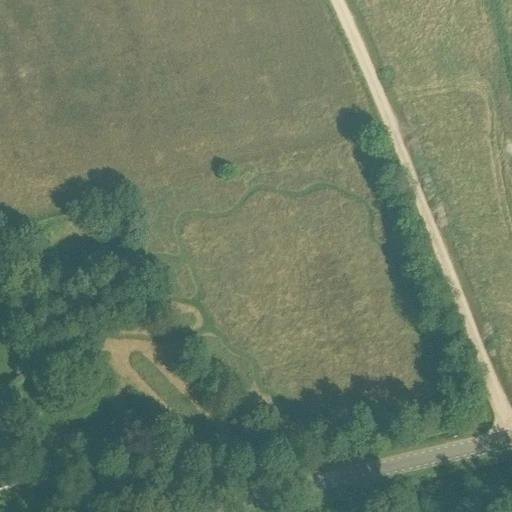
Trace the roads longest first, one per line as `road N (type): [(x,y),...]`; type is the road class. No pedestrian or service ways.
road 1 (unknown): [(329,0),(509,439)]
road 2 (tertiary): [(201,511),(511,438)]
